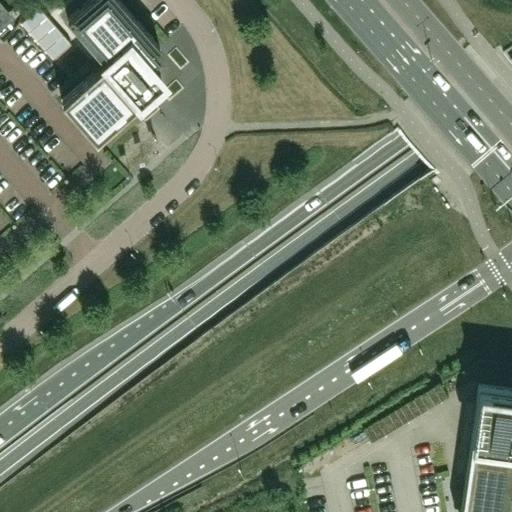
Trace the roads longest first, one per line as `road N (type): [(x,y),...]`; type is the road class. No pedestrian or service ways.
road 1 (trunk): [(0,467),(511,91)]
road 2 (trunk): [(511,64),(0,438)]
road 3 (trunk): [(119,511),(511,255)]
road 4 (unclassified): [(0,342),(190,180),(206,153),(218,87),(197,24),(176,0)]
road 5 (primary): [(343,0),(511,191)]
road 6 (primary): [(511,124),(403,0)]
